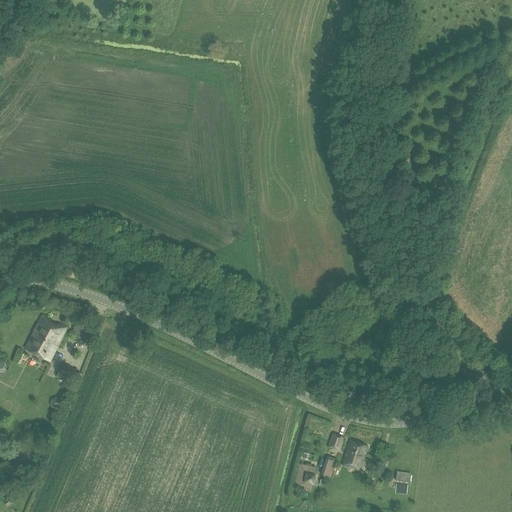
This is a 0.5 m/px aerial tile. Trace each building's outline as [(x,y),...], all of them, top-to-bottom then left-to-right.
[(26,349),(50,361),(67,328),(43,315),(26,349)] [(56,376),(71,383),(77,369),(62,362),(56,376)] [(55,409),(56,409),(58,409),(59,408),(60,407),(62,406),(62,405),(62,403),(62,402),(62,401),(61,400),(60,398),(58,398),(57,397),(55,398),(54,398),(53,399),(52,400),(51,401),(51,403),(51,404),(52,406),(53,407),(54,408),(55,409)] [(328,447),(339,451),(343,438),(342,438),(343,436),(335,434),(334,435),(333,434),(328,447)] [(343,465),(360,470),(368,447),(351,441),(343,465)] [(320,474),(330,477),(336,460),(326,456),(320,474)] [(294,488),(311,491),(316,467),(299,464),(294,488)] [(395,481),(409,482),(410,473),(396,471),(395,481)] [(3,502),(7,507),(18,500),(14,494),(3,502)]
